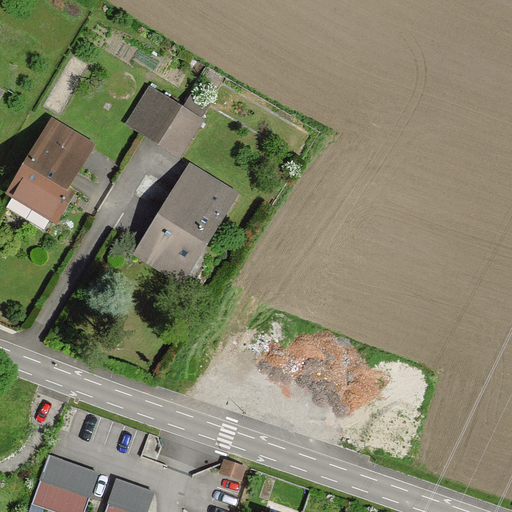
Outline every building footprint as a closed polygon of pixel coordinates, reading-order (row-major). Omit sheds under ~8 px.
[(131,129),(144,137),(166,102),(153,93),(131,129)] [(185,115),(204,127),(213,113),(194,101),(185,115)] [(166,102),(144,137),(164,149),(185,115),(166,102)] [(204,127),(185,115),(164,149),(183,162),(204,127)] [(16,199),(19,200),(11,215),(48,236),(57,222),(59,224),(70,205),(63,201),(92,149),(57,129),(16,199)] [(195,177),(149,247),(193,278),(240,207),(195,177)] [(183,291),(193,278),(149,247),(140,261),(183,291)] [(59,465),(47,460),(30,509),(38,511),(83,511),(87,502),(50,488),(59,465)] [(96,478),(59,465),(50,488),(87,502),(96,478)] [(220,478),(238,484),(241,474),(224,468),(220,478)] [(146,511),(152,498),(114,484),(105,508),(115,511),(146,511)]
